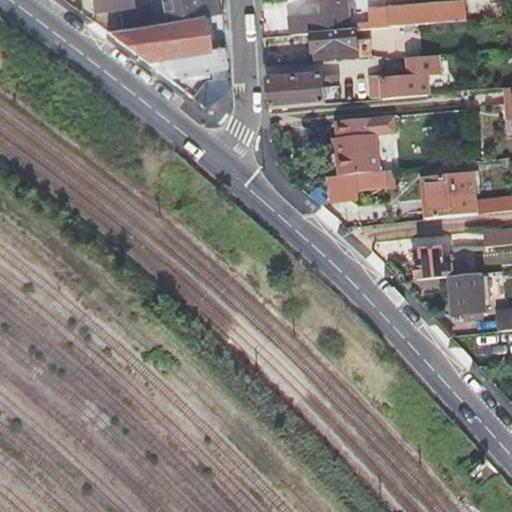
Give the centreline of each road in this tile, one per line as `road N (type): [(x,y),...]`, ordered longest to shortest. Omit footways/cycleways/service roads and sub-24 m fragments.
road 1 (secondary): [(221,168),(360,296),(511,461)]
road 2 (secondary): [(7,0),(221,168)]
road 3 (residential): [(242,0),(250,135),(221,168)]
